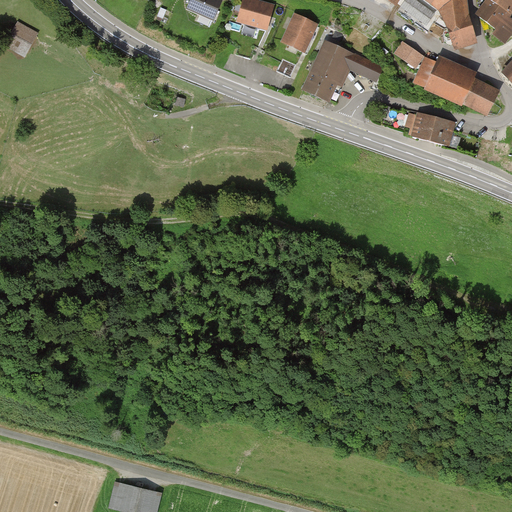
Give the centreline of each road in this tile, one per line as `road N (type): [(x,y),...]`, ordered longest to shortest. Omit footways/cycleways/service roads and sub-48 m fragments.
road 1 (track): [(0,204),(107,221),(248,215),(490,311)]
road 2 (primary): [(71,0),(115,39),(160,61),(347,132)]
road 3 (track): [(273,511),(0,438)]
road 4 (residential): [(511,114),(493,124),(373,99),(358,107),(347,132)]
road 5 (primary): [(347,132),(511,194)]
road 6 (residential): [(345,0),(487,68)]
